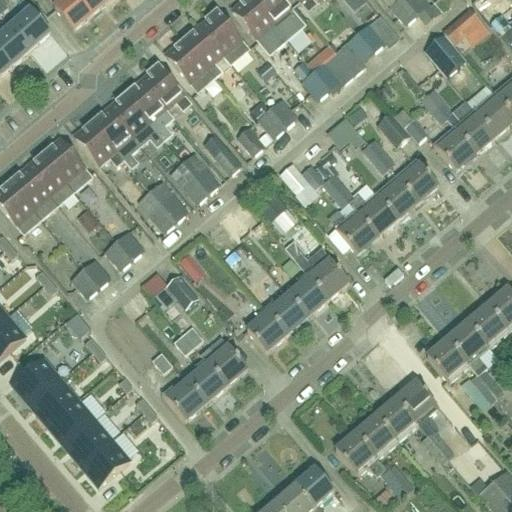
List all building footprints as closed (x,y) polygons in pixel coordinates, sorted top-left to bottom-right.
[(58,0),(63,6),(54,14),(73,36),(91,21),(73,0),(58,0)] [(73,0),(91,21),(109,6),(103,0),(73,0)] [(277,0),(251,0),(249,2),(286,45),(303,31),(277,0)] [(315,9),(308,1),(309,0),(294,0),(308,16),(315,9)] [(405,0),(402,3),(417,21),(430,11),(420,0),(405,0)] [(286,45),(249,2),(232,16),(269,59),(286,45)] [(401,3),(390,13),(405,31),(417,21),(402,3),(401,3)] [(0,4),(0,21),(1,22),(9,15),(0,4)] [(498,39),(508,29),(492,11),(481,20),(498,39)] [(30,16),(10,33),(30,57),(50,40),(30,16)] [(468,16),(442,38),(453,52),(479,30),(468,16)] [(217,18),(200,33),(231,70),(248,55),(217,18)] [(370,30),(358,40),(373,59),(385,48),(370,30)] [(0,59),(11,73),(30,57),(10,33),(0,41),(0,59)] [(200,33),(183,47),(214,84),(231,70),(200,33)] [(362,68),(373,59),(358,40),(335,59),(354,81),(365,72),(362,68)] [(465,68),(444,42),(424,58),(445,85),(465,68)] [(214,84),(183,47),(166,61),(197,98),(214,84)] [(0,59),(0,82),(11,73),(0,59)] [(313,77),(314,78),(329,96),(341,87),(344,90),(354,81),(335,59),(313,77)] [(424,66),(410,71),(414,82),(428,77),(424,66)] [(264,87),(275,78),(267,68),(256,77),(264,87)] [(159,72),(141,87),(165,116),(176,107),(183,115),(190,109),(159,72)] [(314,78),(301,88),(317,107),(329,96),(314,78)] [(511,121),(511,85),(494,101),(511,121)] [(141,87),(125,101),(156,138),(163,132),(155,124),(165,116),(141,87)] [(422,107),(432,118),(442,109),(433,98),(422,107)] [(108,115),(132,143),(139,152),(150,143),(157,152),(163,146),(156,138),(125,101),(108,115)] [(474,117),(496,143),(511,129),(511,121),(494,101),(474,117)] [(282,105),(270,116),(285,134),(297,124),(282,105)] [(452,121),(451,120),(442,109),(432,118),(441,129),(446,125),(452,121)] [(108,115),(91,129),(123,166),(123,165),(130,174),(137,169),(130,160),(139,152),(132,143),(108,115)] [(257,126),(258,127),(273,144),(285,134),(270,116),(257,126)] [(454,134),(476,160),(496,143),(474,117),(464,126),(456,117),(451,120),(452,121),(446,125),(454,134)] [(326,135),(339,151),(359,135),(346,119),(326,135)] [(23,120),(13,132),(24,141),(34,129),(23,120)] [(391,124),(379,134),(397,156),(410,145),(391,124)] [(427,142),(415,128),(406,137),(418,150),(427,142)] [(123,166),(91,129),(75,143),(99,172),(110,163),(117,171),(123,166)] [(249,134),(237,144),(252,162),(264,152),(249,134)] [(476,160),(454,134),(433,151),(455,177),(476,160)] [(91,183),(60,146),(43,160),(74,197),(91,183)] [(364,157),(373,168),(384,160),(374,148),(364,157)] [(214,164),(229,181),(242,171),(227,153),(214,164)] [(26,174),(57,211),(74,197),(43,160),(26,174)] [(393,171),(384,160),(373,168),(383,179),(393,171)] [(395,184),(417,210),(438,193),(416,167),(395,184)] [(295,201),(308,190),(291,170),(278,181),(295,201)] [(208,200),(220,189),(205,172),(193,182),(208,200)] [(311,172),(300,181),(313,196),(324,187),(311,172)] [(10,188),(41,225),(57,211),(26,174),(10,188)] [(193,182),(181,192),(196,210),(208,200),(193,182)] [(323,191),(333,202),(343,193),(334,182),(323,191)] [(375,201),(397,227),(417,210),(395,184),(375,201)] [(41,225),(10,188),(0,196),(0,211),(24,240),(41,225)] [(353,204),(343,193),(333,202),(342,213),(347,209),(353,204)] [(173,200),(160,210),(176,229),(188,218),(173,200)] [(269,229),(286,215),(273,200),(257,214),(269,229)] [(355,218),(377,244),(397,227),(375,201),(365,209),(357,200),(353,204),(347,209),(355,218)] [(160,210),(148,221),(164,239),(176,229),(160,210)] [(90,240),(100,232),(89,218),(79,226),(90,240)] [(377,244),(355,218),(334,235),(356,261),(377,244)] [(132,266),(144,256),(129,238),(117,248),(132,266)] [(117,248),(105,258),(120,277),(132,266),(117,248)] [(285,256),(306,281),(328,307),(349,289),(322,257),(309,267),(305,261),(294,248),(285,256)] [(8,255),(2,260),(10,269),(16,263),(8,255)] [(194,289),(204,280),(188,260),(177,269),(194,289)] [(96,266),(83,276),(98,294),(110,283),(96,266)] [(290,283),(299,275),(290,266),(282,273),(290,283)] [(83,276),(71,287),(86,304),(98,294),(83,276)] [(307,324),(328,307),(306,281),(297,288),(301,292),(289,302),(307,324)] [(177,284),(165,294),(185,317),(197,306),(177,284)] [(29,290),(37,299),(43,294),(35,285),(29,290)] [(51,303),(43,294),(37,299),(45,308),(51,303)] [(488,314),(510,340),(511,338),(511,300),(509,297),(488,314)] [(307,324),(289,302),(276,312),(273,308),(264,316),(286,342),(307,324)] [(158,312),(149,319),(159,332),(168,325),(158,312)] [(468,331),(490,357),(510,340),(488,314),(468,331)] [(266,359),(286,342),(264,316),(256,323),(259,327),(247,337),(266,359)] [(8,324),(0,330),(0,366),(25,345),(8,324)] [(487,375),(479,366),(490,357),(468,331),(448,348),(470,374),(477,383),(472,387),(481,398),(492,390),(483,379),(487,375)] [(193,355),(203,347),(192,334),(183,342),(193,355)] [(309,337),(281,362),(292,375),(321,351),(309,337)] [(193,355),(183,342),(173,350),(184,363),(193,355)] [(91,362),(97,356),(89,347),(83,353),(91,362)] [(470,374),(448,348),(427,365),(449,391),(470,374)] [(205,366),(204,367),(226,393),(248,375),(229,352),(217,363),(209,354),(201,361),(205,366)] [(105,365),(97,356),(91,362),(99,370),(105,365)] [(163,381),(172,373),(161,360),(152,368),(163,381)] [(30,414),(61,388),(43,367),(12,393),(30,414)] [(206,410),(226,393),(204,367),(196,374),(199,378),(187,388),(206,410)] [(124,387),(118,392),(126,401),(132,396),(124,387)] [(30,414),(47,434),(78,408),(61,388),(30,414)] [(185,428),(206,410),(187,388),(175,398),(172,394),(163,402),(185,428)] [(492,390),(481,398),(491,410),(501,401),(492,390)] [(396,408),(418,434),(438,417),(417,391),(396,408)] [(135,412),(143,421),(149,416),(141,407),(135,412)] [(95,428),(78,408),(47,434),(64,454),(95,428)] [(418,434),(396,408),(376,425),(397,451),(418,434)] [(149,416),(143,421),(151,430),(157,425),(149,416)] [(356,441),(377,467),(397,451),(376,425),(356,441)] [(95,428),(64,454),(81,474),(112,448),(95,428)] [(385,476),(377,467),(356,441),(335,458),(357,484),(368,475),(376,484),(385,476)] [(432,462),(442,453),(433,442),(423,450),(432,462)] [(130,469),(112,448),(81,474),(99,495),(130,469)] [(452,464),(442,453),(432,462),(441,473),(452,464)] [(392,495),(402,486),(393,475),(382,484),(392,495)] [(309,511),(321,511),(334,501),(314,477),(294,494),(309,511)] [(478,502),(486,511),(511,511),(511,485),(506,478),(478,502)] [(402,486),(392,495),(401,506),(411,498),(402,486)] [(277,511),(309,511),(294,494),(275,510),(277,511)]
